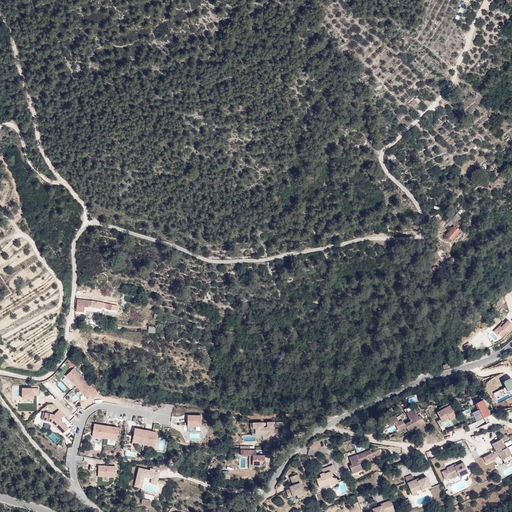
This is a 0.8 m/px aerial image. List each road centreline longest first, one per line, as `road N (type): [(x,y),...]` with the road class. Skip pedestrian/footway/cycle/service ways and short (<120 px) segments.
road 1 (unclassified): [(0,372),(45,377),(63,358),(73,243),(91,223),(215,261),(422,236),(416,203),(381,154),(451,83),(486,0)]
road 2 (unclassified): [(252,511),(289,455),(323,427),(511,344)]
road 3 (residential): [(74,488),(73,454),(91,410),(167,418)]
